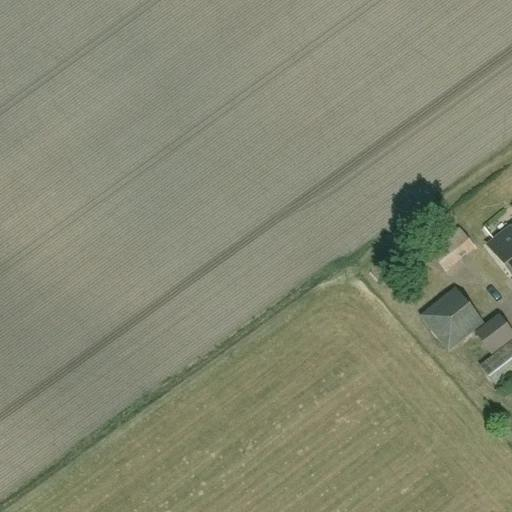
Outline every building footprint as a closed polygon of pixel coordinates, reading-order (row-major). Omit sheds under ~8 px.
[(511,228),(488,247),(511,276),(511,228)] [(466,229),(435,250),(449,272),(481,251),(466,229)] [(448,353),(484,325),(470,307),(457,290),(421,319),(448,353)] [(491,356),(511,339),(511,336),(498,319),(476,336),(491,356)] [(498,390),(511,379),(511,342),(480,367),(498,390)]
